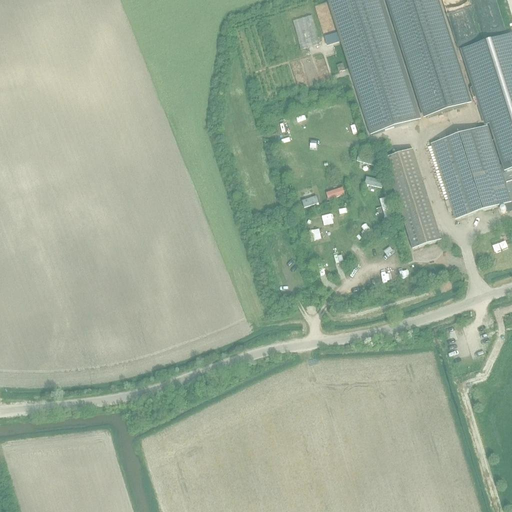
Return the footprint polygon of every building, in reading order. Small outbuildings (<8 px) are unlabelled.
[(327,0),(328,2),(370,136),(418,121),(379,0),(327,0)] [(440,0),(388,0),(426,118),(474,103),(440,0)] [(511,35),(511,34),(463,49),(503,174),(511,170),(511,35)] [(486,127),(432,144),(456,220),(510,203),(510,202),(511,200),(511,170),(503,174),(501,174),(486,127)] [(413,250),(441,241),(435,222),(413,150),(384,159),(407,231),(413,250)]
